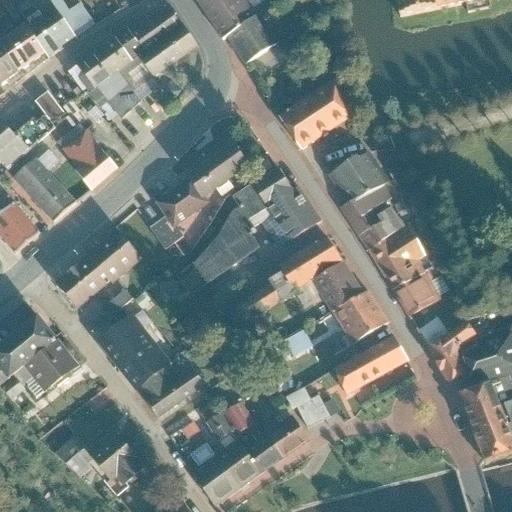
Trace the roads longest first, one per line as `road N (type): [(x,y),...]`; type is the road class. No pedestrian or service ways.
road 1 (residential): [(480,511),(413,346),(305,176),(217,77)]
road 2 (residential): [(19,271),(202,511)]
road 3 (residential): [(19,271),(189,119),(217,77)]
road 4 (residential): [(0,102),(152,0)]
